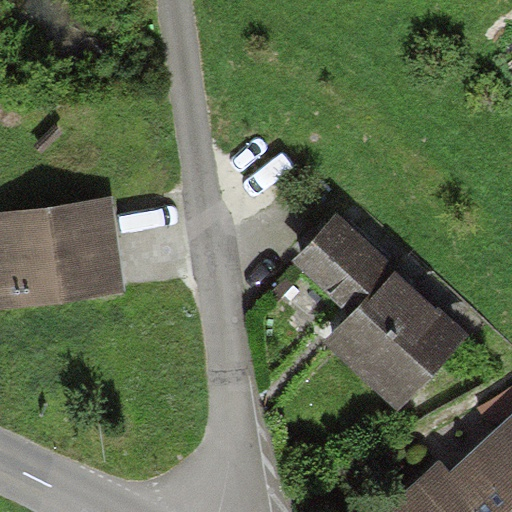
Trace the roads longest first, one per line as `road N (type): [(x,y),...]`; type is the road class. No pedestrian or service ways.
road 1 (track): [(177,0),(235,400),(219,511)]
road 2 (tertiary): [(108,511),(0,459)]
